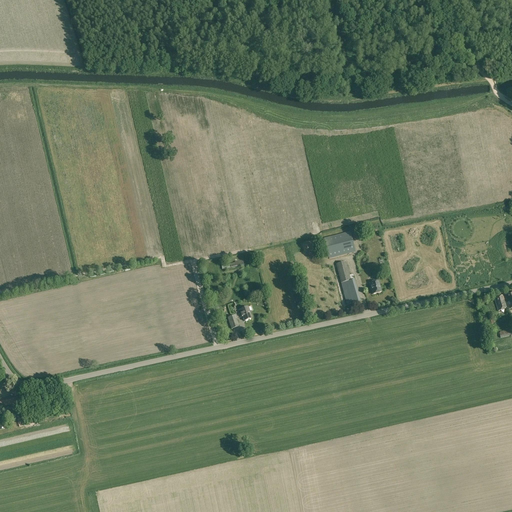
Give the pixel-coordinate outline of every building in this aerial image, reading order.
[(324,238),(329,259),(356,253),(350,232),(324,238)] [(231,268),(244,266),(243,260),(235,262),(235,263),(221,265),(222,270),(231,268)] [(336,264),(347,305),(360,301),(354,280),(353,274),(349,275),(346,262),(336,264)] [(370,283),(373,295),(381,293),(379,281),(370,283)] [(494,298),(498,312),(507,309),(503,296),(494,298)] [(252,318),(248,307),(240,310),(242,317),(243,317),(245,321),(252,318)] [(228,318),(232,329),(239,327),(236,315),(228,318)] [(511,329),(499,333),(501,338),(511,335),(511,329)] [(2,408),(23,403),(22,394),(0,399),(0,400),(1,408),(2,408)]
